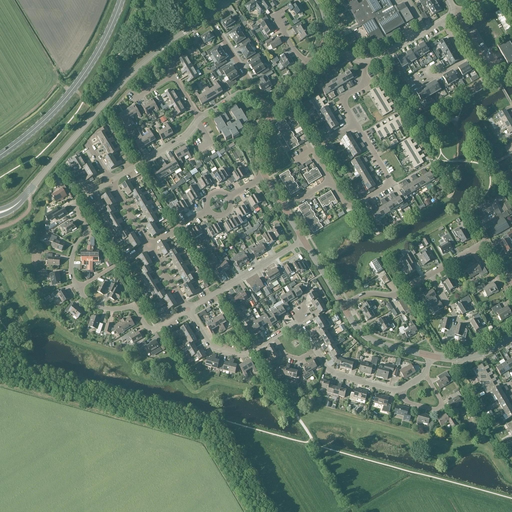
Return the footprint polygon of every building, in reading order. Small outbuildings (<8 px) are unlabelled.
[(267,10),(270,8),(264,0),(261,3),(258,0),(254,0),(245,6),(250,13),(255,8),(260,15),(265,12),(265,11),(267,10)] [(346,0),(348,3),(350,5),(347,7),(360,28),(362,27),(374,47),(393,36),(401,31),(399,28),(405,24),(407,28),(415,23),(404,3),(396,8),(395,6),(393,7),(388,0),(346,0)] [(433,0),(428,3),(426,0),(421,3),(426,12),(430,10),(438,5),(435,0),(433,0)] [(296,15),(304,11),(299,3),(296,6),(294,2),(287,6),(291,12),(293,10),(296,15)] [(442,10),(438,5),(430,10),(432,13),(430,14),(431,16),(433,15),(442,10)] [(506,31),(511,28),(501,10),(496,13),(506,31)] [(222,25),(224,28),(225,28),(226,29),(235,23),(234,22),(236,21),(237,23),(240,21),(237,16),(232,19),(231,17),(222,23),(223,24),(222,25)] [(266,17),(261,20),(255,23),(257,27),(260,25),(267,35),(274,31),(267,20),(268,20),(266,17)] [(300,41),(310,36),(306,30),(308,29),(305,25),(302,27),(300,23),(292,28),(296,35),(298,33),(302,40),(300,41)] [(239,25),(233,29),(235,31),(230,35),(233,40),(242,34),(240,31),(242,29),(239,25)] [(198,43),(201,48),(204,46),(203,44),(204,43),(205,44),(214,38),(210,33),(201,38),(202,40),(198,43)] [(244,37),(242,34),(233,40),(237,45),(242,42),(243,44),(249,40),(246,36),(244,37)] [(273,49),(282,44),(278,38),(272,42),(271,40),(265,43),(268,48),(271,46),(273,49)] [(508,66),(511,63),(511,38),(497,47),(508,66)] [(449,44),(447,39),(438,44),(441,49),(449,44)] [(252,45),(249,40),(243,44),(245,47),(240,50),(243,55),(252,49),(250,46),(252,45)] [(424,44),(419,47),(424,55),(429,52),(424,44)] [(452,48),(449,44),(441,49),(443,53),(452,48)] [(419,47),(415,49),(420,58),(424,55),(419,47)] [(213,48),(207,52),(210,57),(212,56),(215,59),(223,53),(220,48),(215,51),(213,48)] [(454,52),(452,48),(443,53),(446,57),(454,52)] [(254,52),(252,49),(243,55),(246,60),(251,57),(253,59),(259,55),(256,51),(254,52)] [(415,49),(410,52),(415,60),(420,58),(415,49)] [(410,52),(406,54),(411,63),(415,60),(410,52)] [(457,56),(454,52),(446,57),(448,61),(457,56)] [(227,59),(223,53),(215,59),(217,63),(214,64),(217,69),(224,65),(222,62),(227,59)] [(281,59),(279,60),(281,62),(280,62),(284,69),(286,68),(293,63),(288,54),(281,59)] [(406,54),(402,57),(407,65),(411,63),(406,54)] [(262,60),(259,55),(253,59),(254,62),(249,65),(253,70),(261,65),(259,61),(262,60)] [(183,65),(190,61),(187,56),(175,62),(177,64),(181,62),(183,65)] [(459,61),(457,56),(448,61),(451,66),(459,61)] [(402,57),(397,60),(402,68),(407,65),(402,57)] [(190,61),(183,65),(185,69),(181,71),(182,73),(193,66),(190,61)] [(467,64),(462,66),(467,74),(471,71),(467,64)] [(263,67),(261,65),(253,70),(256,75),(261,72),(263,75),(269,71),(266,66),(263,67)] [(196,71),(193,66),(182,73),(183,75),(187,72),(189,76),(196,71)] [(226,69),(225,67),(219,71),(222,75),(224,74),(226,77),(235,72),(231,66),(226,69)] [(462,66),(458,69),(463,77),(467,74),(462,66)] [(344,74),(352,87),(354,86),(351,81),(357,77),(351,67),(348,69),(349,72),(344,74)] [(196,71),(189,76),(191,79),(187,81),(188,83),(199,77),(196,71)] [(267,77),(273,74),(272,71),(259,79),(262,84),(260,85),(260,84),(258,85),(260,88),(263,92),(267,90),(267,91),(270,89),(269,88),(272,87),(268,80),(269,80),(267,77)] [(239,77),(235,72),(226,77),(229,81),(226,82),(229,87),(235,83),(234,80),(239,77)] [(458,80),(453,72),(448,74),(453,83),(458,80)] [(344,74),(340,77),(344,85),(347,83),(350,88),(352,87),(344,74)] [(453,83),(448,74),(443,77),(448,87),(454,84),(453,83)] [(176,79),(182,90),(188,87),(182,76),(176,79)] [(335,80),(334,77),(329,80),(331,83),(335,90),(338,89),(341,94),(343,93),(335,80)] [(340,77),(335,80),(343,93),(345,92),(342,86),(344,85),(340,77)] [(216,87),(213,89),(217,96),(223,93),(216,82),(214,83),(216,87)] [(440,90),(436,82),(431,85),(436,93),(440,90)] [(335,90),(331,83),(326,85),(333,98),(335,97),(332,92),(335,90)] [(333,98),(326,85),(321,88),(326,96),(328,94),(332,99),(333,98)] [(381,85),(370,92),(372,95),(370,96),(372,99),(373,98),(382,93),(381,93),(379,89),(383,87),(381,85)] [(431,85),(426,87),(431,96),(436,93),(431,85)] [(207,87),(206,88),(212,99),(217,96),(213,89),(210,91),(207,87)] [(431,96),(426,87),(421,90),(426,99),(431,96)] [(212,99),(206,88),(204,89),(206,93),(203,95),(207,102),(212,99)] [(169,100),(177,95),(173,90),(162,97),(163,99),(167,96),(169,100)] [(421,90),(416,93),(421,101),(426,99),(421,90)] [(385,91),(381,93),(382,93),(373,98),(375,101),(374,102),(376,105),(377,104),(385,99),(383,95),(386,93),(385,91)] [(207,102),(203,95),(200,97),(197,93),(195,94),(202,105),(207,102)] [(177,95),(169,100),(171,103),(168,105),(169,107),(180,100),(177,95)] [(314,107),(326,100),(324,98),(321,100),(319,96),(309,102),(311,105),(312,104),(314,107)] [(389,97),(385,99),(377,104),(379,107),(378,108),(379,111),(381,110),(389,105),(386,101),(390,99),(389,97)] [(152,99),(147,102),(151,110),(155,108),(157,112),(159,110),(152,99)] [(183,106),(180,100),(169,107),(170,109),(174,107),(176,110),(183,106)] [(326,100),(314,107),(313,108),(314,111),(316,110),(318,113),(320,112),(328,107),(329,106),(328,104),(325,106),(322,103),(326,100)] [(151,110),(147,102),(142,106),(148,117),(150,115),(148,112),(151,110)] [(389,105),(381,110),(383,113),(381,114),(383,117),(392,111),(390,107),(394,105),(392,103),(389,105)] [(129,109),(134,116),(137,114),(139,118),(141,117),(135,106),(129,109)] [(183,106),(176,110),(178,113),(174,116),(175,118),(186,111),(183,106)] [(218,119),(214,121),(218,127),(216,128),(220,134),(221,133),(222,135),(226,141),(232,138),(233,140),(240,136),(238,134),(244,130),(242,127),(248,123),(241,111),(240,112),(236,106),(229,110),(238,123),(232,127),(230,125),(228,127),(229,129),(228,129),(226,130),(223,124),(229,120),(225,112),(217,117),(218,119)] [(320,112),(318,113),(317,114),(320,118),(323,116),(323,117),(336,109),(335,107),(329,110),(328,107),(320,112)] [(124,112),(131,123),(133,122),(130,118),(134,116),(129,109),(124,112)] [(337,111),(336,109),(323,117),(326,121),(333,117),(332,114),(337,111)] [(501,120),(511,113),(511,111),(509,113),(507,114),(506,111),(498,115),(501,120)] [(127,125),(131,123),(124,112),(119,115),(126,126),(128,125),(127,125)] [(511,113),(501,120),(498,122),(501,126),(504,125),(511,121),(509,117),(511,117),(511,116),(511,113)] [(333,117),(326,121),(328,126),(341,118),(340,116),(335,119),(333,117)] [(394,120),(398,129),(401,127),(402,128),(405,126),(400,117),(396,119),(394,116),(391,117),(393,119),(393,121),(394,120)] [(342,120),(341,118),(328,126),(332,133),(339,128),(338,126),(339,126),(337,123),(342,120)] [(399,130),(398,129),(394,120),(393,121),(390,123),(388,119),(385,121),(387,123),(387,124),(388,124),(392,132),(395,130),(396,132),(399,130)] [(279,132),(289,126),(291,124),(290,123),(287,124),(286,123),(287,123),(285,120),(275,125),(279,132)] [(167,128),(164,130),(168,137),(173,134),(167,123),(165,124),(167,128)] [(393,134),(392,132),(388,124),(387,124),(384,126),(382,123),(379,124),(381,128),(382,128),(386,136),(389,134),(390,135),(393,134)] [(290,129),(289,126),(279,132),(283,138),(292,133),(292,132),(295,131),(300,127),(299,125),(294,129),(290,131),(290,130),(290,129)] [(384,139),(387,137),(386,136),(382,128),(381,128),(378,130),(376,126),(373,128),(380,139),(383,137),(384,139)] [(99,142),(107,137),(105,134),(109,132),(106,127),(101,130),(102,133),(96,136),(99,142)] [(168,137),(164,130),(160,132),(158,128),(156,130),(163,141),(168,137)] [(149,135),(146,137),(150,144),(156,141),(149,129),(147,131),(149,135)] [(294,136),(292,133),(283,138),(287,145),(296,139),(299,137),(304,134),(303,132),(298,135),(294,137),(294,136)] [(350,135),(347,136),(346,133),(338,138),(340,141),(343,139),(345,144),(358,136),(357,134),(352,137),(350,135)] [(140,135),(139,136),(145,147),(150,144),(146,137),(143,139),(140,135)] [(145,147),(139,136),(136,137),(139,141),(135,143),(140,150),(145,147)] [(358,136),(345,144),(348,149),(356,144),(354,141),(359,138),(358,136)] [(107,137),(99,142),(103,147),(114,140),(112,138),(109,141),(107,137)] [(403,151),(405,150),(413,145),(411,141),(414,139),(413,137),(401,144),(403,147),(402,148),(403,151)] [(296,139),(287,145),(291,151),(299,146),(304,143),(303,141),(298,144),(297,143),(298,142),(296,139)] [(115,142),(114,140),(103,147),(106,152),(113,148),(113,147),(115,146),(113,143),(115,142)] [(407,153),(405,154),(407,157),(408,156),(416,151),(414,147),(418,145),(416,143),(413,145),(405,150),(407,153)] [(357,147),(356,144),(348,149),(351,153),(364,146),(362,144),(357,147)] [(364,146),(351,153),(354,158),(361,153),(360,150),(365,147),(364,146)] [(180,150),(184,157),(187,155),(190,159),(192,158),(185,147),(180,150)] [(106,152),(109,157),(116,153),(120,150),(119,148),(115,151),(113,148),(106,152)] [(411,163),(412,162),(420,157),(418,153),(421,151),(420,149),(416,151),(408,156),(410,159),(409,160),(411,163)] [(184,157),(180,150),(174,153),(181,165),(183,163),(181,159),(184,157)] [(232,155),(236,160),(242,156),(238,151),(235,153),(232,155)] [(109,157),(105,159),(108,165),(115,160),(113,157),(117,155),(116,153),(109,157)] [(423,155),(420,157),(412,162),(414,165),(413,166),(414,169),(424,163),(421,159),(425,157),(423,155)] [(77,166),(84,161),(81,156),(78,158),(75,159),(69,163),(71,165),(75,162),(77,166)] [(211,167),(217,163),(212,157),(207,161),(211,167)] [(171,165),(175,172),(180,169),(174,158),(172,159),(174,163),(171,165)] [(354,168),(367,160),(366,158),(360,161),(359,158),(351,163),(354,168)] [(115,160),(108,165),(111,170),(122,163),(121,161),(117,164),(115,160)] [(368,162),(367,160),(354,168),(357,172),(364,168),(363,165),(368,162)] [(84,161),(77,166),(79,169),(75,171),(76,173),(80,171),(87,167),(87,166),(84,161)] [(165,163),(163,164),(170,175),(175,172),(171,165),(167,167),(165,163)] [(91,164),(87,166),(87,167),(80,171),(81,173),(85,170),(87,174),(94,169),(91,164)] [(170,175),(163,164),(161,165),(164,169),(160,171),(164,178),(170,175)] [(240,170),(237,171),(242,179),(246,176),(242,168),(240,165),(238,166),(240,170)] [(310,172),(316,181),(322,177),(317,168),(317,169),(315,165),(313,166),(315,170),(314,170),(313,170),(310,172)] [(364,168),(357,172),(360,177),(372,169),(371,167),(366,171),(364,168)] [(94,169),(87,174),(89,177),(85,179),(86,181),(97,175),(94,169)] [(157,173),(155,169),(154,169),(150,171),(155,179),(157,178),(159,181),(164,178),(160,171),(157,173)] [(224,170),(224,171),(219,174),(224,181),(227,179),(228,181),(232,178),(228,172),(226,170),(226,169),(224,170)] [(230,171),(228,169),(226,170),(228,172),(232,178),(234,177),(237,182),(242,179),(237,171),(232,174),(230,171)] [(316,181),(310,172),(308,169),(306,170),(308,174),(307,174),(303,176),(309,185),(316,181)] [(373,171),(372,169),(360,177),(362,182),(370,177),(368,174),(373,171)] [(434,172),(431,174),(430,173),(427,175),(424,169),(422,171),(430,183),(434,180),(436,182),(436,183),(437,183),(438,182),(439,182),(439,181),(439,180),(434,172)] [(217,170),(210,175),(213,180),(215,178),(219,184),(224,181),(219,174),(217,170)] [(283,183),(292,177),(295,176),(294,174),(291,176),(290,175),(291,174),(289,171),(279,176),(283,183)] [(430,183),(422,171),(420,172),(423,177),(421,178),(425,186),(427,188),(431,186),(430,183)] [(213,180),(210,175),(208,172),(201,176),(203,179),(208,188),(210,187),(209,186),(212,184),(211,181),(213,180)] [(413,176),(421,189),(422,191),(427,188),(425,186),(421,178),(418,180),(415,175),(413,176)] [(421,189),(413,176),(411,177),(414,182),(411,184),(416,192),(421,189)] [(292,177),(283,183),(287,189),(296,184),(299,182),(298,180),(294,182),(294,181),(292,177)] [(370,177),(362,182),(365,186),(378,179),(377,177),(372,180),(370,177)] [(125,191),(132,187),(130,184),(134,181),(133,179),(122,186),(125,191)] [(199,183),(197,184),(200,190),(202,188),(203,189),(206,188),(207,189),(208,188),(203,179),(198,182),(199,183)] [(378,179),(365,186),(370,193),(375,190),(374,187),(376,187),(374,184),(379,180),(378,179)] [(416,192),(411,184),(409,186),(405,181),(404,182),(411,194),(416,192)] [(411,194),(404,182),(402,183),(405,188),(402,190),(404,194),(402,196),(407,203),(409,202),(406,197),(411,194)] [(197,184),(195,186),(194,185),(189,188),(191,192),(197,201),(199,200),(198,199),(201,197),(197,191),(200,190),(197,184)] [(298,187),(296,184),(287,189),(291,196),(300,191),(300,190),(303,188),(302,186),(298,189),(298,187)] [(64,193),(68,191),(64,185),(58,188),(59,191),(52,196),(56,203),(67,197),(64,193)] [(134,190),(132,187),(125,191),(128,196),(139,190),(138,188),(134,190)] [(139,190),(128,196),(129,198),(133,196),(135,199),(142,195),(139,190)] [(146,192),(142,195),(135,199),(138,204),(145,200),(143,197),(147,194),(146,192)] [(191,192),(184,196),(187,201),(188,202),(190,201),(191,203),(195,201),(195,202),(197,201),(191,192)] [(324,196),(330,205),(332,208),(334,206),(331,203),(333,202),(333,203),(336,201),(331,192),(324,196)] [(106,202),(113,198),(110,193),(99,200),(100,202),(104,199),(106,202)] [(257,194),(253,197),(257,205),(262,202),(264,205),(266,204),(263,199),(261,200),(257,194)] [(402,196),(399,197),(396,199),(393,194),(391,195),(399,208),(407,203),(402,196)] [(399,208),(391,195),(390,196),(393,201),(390,203),(394,210),(399,208)] [(184,196),(182,198),(184,201),(179,204),(184,211),(189,209),(185,204),(188,202),(187,201),(184,196)] [(330,205),(324,196),(318,199),(323,208),(325,211),(327,210),(325,207),(326,206),(327,207),(330,205)] [(259,208),(257,205),(253,197),(246,201),(249,207),(252,212),(259,208)] [(113,198),(106,202),(108,206),(104,208),(105,210),(116,203),(113,198)] [(394,210),(390,203),(387,204),(384,199),(382,200),(390,213),(394,210)] [(147,203),(145,200),(138,204),(141,209),(152,203),(151,201),(147,203)] [(179,204),(177,200),(170,205),(173,210),(176,209),(179,214),(184,211),(179,204)] [(390,213),(382,200),(380,201),(383,207),(381,208),(385,216),(390,213)] [(243,203),(245,206),(242,208),(241,206),(239,207),(245,217),(252,212),(249,207),(246,201),(243,203)] [(302,214),(311,209),(309,205),(309,206),(308,205),(311,203),(310,201),(307,203),(298,208),(302,214)] [(497,218),(502,215),(498,209),(494,202),(482,209),(486,217),(493,212),(497,218)] [(117,205),(116,203),(105,210),(108,215),(115,211),(113,208),(117,205)] [(154,205),(152,203),(141,209),(144,215),(152,210),(153,209),(151,206),(154,205)] [(375,205),(373,206),(381,219),(385,216),(381,208),(378,210),(375,205)] [(371,214),(372,215),(368,217),(373,225),(382,220),(381,219),(373,206),(371,207),(374,212),(371,214)] [(247,220),(245,217),(239,207),(238,208),(239,210),(236,212),(239,217),(237,219),(241,225),(245,223),(244,221),(247,220)] [(311,209),(302,214),(306,221),(315,215),(313,212),(312,211),(315,209),(314,207),(311,209)] [(59,211),(57,208),(45,216),(48,221),(55,217),(57,220),(67,214),(64,208),(59,211)] [(153,209),(152,210),(144,215),(147,220),(155,215),(159,213),(158,211),(155,213),(153,209)] [(507,212),(497,218),(499,221),(489,227),(494,237),(509,228),(504,219),(509,216),(511,213),(510,210),(507,212)] [(108,215),(105,217),(108,222),(115,218),(113,215),(117,213),(116,211),(115,211),(108,215)] [(315,215),(306,221),(310,227),(322,220),(319,221),(317,218),(316,219),(316,217),(319,215),(318,213),(315,215)] [(155,215),(147,220),(149,223),(146,225),(147,227),(158,220),(155,215)] [(117,222),(115,218),(108,222),(111,228),(122,221),(121,219),(117,222)] [(163,218),(158,220),(147,227),(150,232),(157,228),(155,225),(159,222),(159,223),(164,220),(163,218)] [(229,219),(228,220),(233,230),(234,231),(238,229),(237,227),(241,225),(237,219),(234,220),(234,219),(230,221),(229,219)] [(225,226),(222,227),(226,234),(233,230),(228,220),(226,221),(227,223),(224,225),(225,226)] [(323,222),(322,220),(310,227),(314,234),(323,228),(321,225),(320,225),(320,224),(323,222)] [(123,223),(122,221),(111,228),(114,233),(121,229),(119,225),(123,223)] [(67,233),(76,228),(73,222),(67,226),(65,223),(60,227),(63,231),(65,230),(67,233)] [(213,227),(217,235),(219,238),(224,235),(225,238),(228,236),(226,234),(222,227),(220,229),(217,224),(213,227)] [(274,237),(275,239),(282,235),(279,231),(282,230),(279,224),(274,227),(276,229),(272,231),(273,233),(275,236),(274,237)] [(205,230),(202,231),(199,227),(195,229),(199,237),(201,240),(208,236),(205,230)] [(209,228),(207,229),(205,230),(208,236),(211,240),(213,238),(217,235),(213,227),(209,229),(209,228)] [(159,231),(157,228),(150,232),(153,238),(164,231),(163,229),(159,231)] [(463,243),(470,239),(465,230),(461,232),(459,228),(452,232),(456,238),(459,236),(463,243)] [(121,229),(114,233),(117,238),(121,236),(120,236),(128,232),(128,231),(127,229),(123,232),(121,229)] [(199,237),(195,229),(190,232),(194,240),(196,243),(198,242),(196,239),(199,237)] [(130,235),(128,232),(120,236),(121,236),(124,241),(135,234),(133,233),(130,235)] [(181,240),(177,233),(170,237),(171,240),(175,238),(177,242),(181,240)] [(275,236),(273,233),(268,236),(267,234),(262,237),(267,244),(269,243),(270,245),(276,241),(275,239),(274,237),(275,236)] [(135,234),(124,241),(125,243),(129,240),(131,244),(138,240),(135,234)] [(61,251),(64,244),(56,241),(57,238),(52,236),(50,241),(54,243),(52,248),(61,251)] [(449,236),(443,239),(446,243),(439,247),(443,255),(452,249),(450,245),(454,243),(449,236)] [(94,238),(90,238),(90,257),(99,257),(99,252),(93,252),(93,246),(94,246),(94,238)] [(511,242),(511,244),(508,239),(501,243),(507,253),(511,250),(511,242)] [(138,240),(131,244),(133,247),(129,249),(130,251),(141,245),(138,240)] [(161,252),(168,247),(166,244),(170,242),(169,240),(158,246),(161,252)] [(257,247),(261,255),(266,252),(264,247),(266,245),(263,240),(258,243),(260,245),(257,247)] [(88,243),(88,246),(88,252),(81,252),(81,257),(90,257),(90,243),(88,243)] [(168,247),(161,252),(164,257),(175,250),(174,248),(170,251),(168,247)] [(261,255),(257,247),(254,249),(252,247),(247,250),(251,255),(253,253),(256,258),(261,255)] [(428,249),(418,255),(423,265),(434,259),(428,249)] [(175,250),(164,257),(165,258),(169,256),(171,259),(179,255),(175,250)] [(185,251),(179,255),(171,259),(174,265),(182,260),(180,257),(187,253),(185,251)] [(246,251),(238,255),(240,257),(244,265),(249,262),(249,261),(252,260),(246,251)] [(142,263),(149,259),(146,253),(135,260),(136,262),(140,260),(142,263)] [(59,266),(60,259),(52,258),(53,254),(46,254),(45,261),(48,262),(48,265),(59,266)] [(409,274),(416,270),(413,264),(415,263),(411,254),(401,260),(402,261),(406,258),(408,261),(404,264),(406,269),(404,270),(404,272),(405,274),(407,274),(409,274)] [(235,256),(235,257),(230,260),(235,268),(238,266),(239,268),(244,265),(238,255),(235,256)] [(81,262),(82,262),(82,266),(88,266),(88,273),(88,277),(90,277),(90,273),(90,271),(90,267),(90,257),(81,257),(81,262)] [(90,267),(90,271),(90,273),(94,273),(94,270),(93,270),(93,262),(99,262),(99,257),(90,257),(90,267)] [(223,263),(220,264),(225,272),(230,269),(227,264),(230,263),(227,257),(222,260),(223,263)] [(149,259),(142,263),(144,266),(140,269),(141,270),(152,264),(149,259)] [(184,264),(182,260),(174,265),(178,270),(189,263),(188,261),(184,264)] [(382,270),(383,270),(378,261),(377,261),(376,260),(371,263),(378,273),(383,271),(382,270)] [(225,272),(220,264),(217,266),(216,264),(213,261),(208,265),(210,268),(211,267),(214,272),(217,271),(220,275),(225,272)] [(298,262),(291,266),(293,269),(294,268),(296,271),(297,273),(300,271),(302,273),(306,270),(303,265),(300,266),(298,262)] [(190,265),(189,263),(178,270),(181,275),(188,271),(186,267),(190,265)] [(153,266),(152,264),(141,270),(144,275),(144,276),(151,271),(149,268),(153,266)] [(286,270),(283,272),(287,279),(292,276),(291,274),(296,271),(294,268),(293,269),(291,266),(290,264),(284,268),(286,270)] [(481,277),(487,273),(484,267),(480,269),(477,264),(466,271),(471,278),(479,273),(481,277)] [(281,269),(277,271),(276,268),(271,271),(276,280),(281,277),(284,281),(287,279),(281,269)] [(144,276),(144,275),(141,277),(144,283),(151,278),(149,275),(153,273),(152,271),(151,271),(144,276)] [(190,274),(188,271),(181,275),(184,280),(191,276),(195,273),(194,272),(190,274)] [(266,274),(268,278),(265,280),(271,290),(274,287),(272,284),(277,281),(276,280),(271,271),(266,274)] [(53,286),(61,284),(59,277),(60,277),(59,273),(50,275),(53,286)] [(385,284),(390,281),(387,275),(381,278),(385,284)] [(191,276),(184,280),(186,283),(182,286),(183,288),(194,281),(191,276)] [(151,278),(144,283),(147,288),(158,281),(157,279),(153,282),(151,278)] [(259,278),(254,281),(259,290),(264,287),(259,278)] [(450,291),(456,287),(451,278),(445,282),(446,283),(443,285),(448,294),(451,293),(450,291)] [(110,290),(112,284),(105,281),(104,284),(102,283),(97,292),(103,295),(107,288),(110,290)] [(158,281),(147,288),(150,293),(157,289),(155,286),(159,283),(158,281)] [(194,281),(183,288),(186,293),(193,288),(191,285),(195,283),(194,281)] [(259,290),(254,281),(249,284),(254,293),(256,295),(260,292),(259,290)] [(495,294),(498,292),(493,283),(486,287),(484,284),(476,288),(479,293),(483,290),(488,297),(495,293),(495,294)] [(112,284),(110,290),(108,292),(111,293),(109,298),(115,301),(116,298),(119,300),(122,295),(118,294),(119,292),(116,290),(117,287),(112,284)] [(290,293),(286,295),(286,296),(289,302),(290,303),(298,299),(297,297),(297,298),(295,294),(292,290),(289,285),(286,287),(290,293)] [(297,298),(297,297),(302,294),(301,292),(303,290),(300,285),(292,290),(295,294),(297,298)] [(195,292),(193,288),(186,293),(189,298),(200,291),(199,289),(195,292)] [(159,292),(157,289),(150,293),(153,298),(153,299),(154,298),(157,296),(164,292),(163,290),(159,292)] [(316,299),(320,297),(315,289),(310,292),(312,294),(309,296),(312,301),(316,299)] [(63,303),(70,299),(65,291),(60,293),(58,290),(53,294),(56,300),(60,298),(63,303)] [(427,305),(437,300),(435,297),(436,296),(433,290),(424,295),(427,301),(425,302),(427,305)] [(166,295),(164,292),(157,296),(160,301),(171,295),(170,293),(166,295)] [(244,292),(239,295),(243,303),(246,301),(247,303),(252,300),(248,293),(245,294),(244,292)] [(286,296),(286,295),(285,294),(279,297),(283,304),(286,309),(289,307),(287,304),(289,302),(286,296)] [(171,295),(160,301),(161,303),(165,301),(167,304),(174,300),(171,295)] [(243,303),(239,295),(233,298),(236,303),(233,304),(236,310),(244,305),(243,303)] [(468,296),(466,298),(460,301),(462,303),(457,306),(463,315),(469,311),(465,306),(471,302),(468,296)] [(312,301),(311,302),(316,310),(317,309),(323,305),(320,300),(318,301),(316,299),(312,301)] [(174,300),(167,304),(169,307),(165,310),(166,312),(177,305),(174,300)] [(438,303),(437,300),(427,305),(429,308),(431,307),(434,313),(443,308),(440,302),(438,303)] [(362,306),(364,309),(361,311),(364,316),(372,311),(370,308),(373,306),(371,301),(362,306)] [(75,305),(74,306),(71,304),(65,311),(68,314),(70,312),(78,319),(83,312),(75,305)] [(286,309),(283,304),(276,308),(280,316),(286,313),(284,310),(286,309)] [(317,309),(318,311),(315,314),(316,316),(321,313),(328,309),(325,304),(323,305),(317,309)] [(501,321),(511,315),(507,307),(502,310),(499,305),(492,309),(495,316),(498,315),(501,321)] [(276,308),(276,309),(274,307),(269,310),(271,311),(278,323),(280,322),(278,318),(280,316),(276,308)] [(270,317),(268,318),(272,326),(278,323),(271,311),(268,313),(270,317)] [(374,314),(372,311),(364,316),(367,321),(378,314),(377,312),(374,314)] [(321,313),(316,316),(318,319),(315,320),(318,326),(326,321),(321,313)] [(268,318),(266,314),(260,318),(265,325),(268,324),(270,328),(272,326),(268,318)] [(478,322),(482,320),(479,314),(473,317),(475,320),(470,323),(476,332),(482,328),(478,322)] [(216,319),(223,330),(225,329),(223,325),(226,323),(222,316),(216,319)] [(251,325),(249,321),(245,316),(243,317),(246,323),(248,327),(246,328),(250,336),(255,333),(251,325)] [(380,328),(388,323),(386,320),(389,318),(388,316),(377,323),(380,328)] [(100,334),(103,327),(99,325),(101,320),(92,317),(89,327),(97,329),(96,333),(100,334)] [(210,320),(211,322),(216,329),(219,327),(221,331),(223,330),(216,319),(215,317),(210,320)] [(122,323),(114,327),(115,328),(116,331),(119,335),(134,325),(130,318),(126,320),(125,319),(121,321),(122,323)] [(253,324),(251,325),(255,333),(260,330),(261,330),(255,321),(254,318),(251,320),(253,324)] [(260,318),(255,321),(261,330),(260,330),(262,332),(265,331),(262,327),(265,325),(260,318)] [(451,336),(453,326),(454,323),(451,322),(451,321),(444,319),(441,329),(448,331),(446,338),(448,341),(450,341),(451,336)] [(326,321),(318,326),(320,328),(316,330),(317,333),(329,326),(326,321)] [(216,329),(211,322),(206,325),(213,336),(215,335),(212,331),(216,329)] [(408,328),(413,336),(418,333),(411,322),(409,323),(411,326),(408,328)] [(390,326),(388,323),(380,328),(383,333),(392,327),(393,329),(395,328),(393,324),(390,326)] [(179,337),(191,330),(187,325),(180,329),(182,333),(178,335),(179,337)] [(451,336),(450,341),(454,340),(455,335),(459,336),(459,339),(459,340),(464,341),(465,340),(467,331),(466,329),(464,329),(464,327),(457,325),(457,327),(453,326),(451,336)] [(329,326),(317,333),(320,338),(328,333),(327,331),(330,329),(329,326)] [(403,327),(401,328),(399,329),(402,335),(405,334),(408,339),(413,336),(408,328),(405,330),(403,327)] [(191,330),(179,337),(181,339),(185,336),(186,340),(194,335),(191,330)] [(130,333),(125,336),(121,338),(123,342),(126,340),(128,343),(132,341),(134,344),(142,338),(138,332),(132,335),(130,333)] [(320,338),(318,340),(319,342),(323,340),(325,343),(333,338),(329,333),(328,333),(320,338)] [(194,335),(186,340),(188,343),(185,345),(186,347),(197,341),(194,335)] [(333,338),(325,343),(326,345),(322,347),(324,350),(327,349),(327,348),(336,343),(333,338)] [(339,341),(336,343),(327,348),(327,349),(330,354),(337,349),(336,346),(340,344),(345,341),(343,338),(342,339),(339,341)] [(161,352),(165,350),(161,343),(158,345),(155,340),(152,342),(153,343),(147,346),(151,353),(159,349),(161,352)] [(198,342),(197,341),(186,347),(189,352),(196,348),(194,345),(198,342)] [(275,353),(277,352),(272,344),(267,347),(268,350),(266,351),(269,356),(269,357),(275,353)] [(196,348),(189,352),(192,358),(203,351),(202,349),(198,351),(196,348)] [(330,354),(336,363),(340,358),(338,356),(341,354),(337,349),(330,354)] [(206,356),(203,351),(192,358),(193,359),(197,357),(199,361),(206,356)] [(269,357),(269,356),(268,357),(272,365),(277,362),(276,359),(279,358),(275,353),(269,357)] [(211,368),(215,355),(212,355),(211,359),(207,358),(205,366),(211,368)] [(217,356),(215,355),(211,368),(217,369),(217,371),(220,371),(220,368),(222,362),(219,361),(220,360),(217,360),(217,361),(215,360),(217,356)] [(372,357),(371,363),(370,365),(362,363),(359,371),(367,373),(366,374),(371,375),(372,370),(375,371),(378,359),(372,357)] [(315,358),(307,363),(312,371),(317,368),(318,370),(321,368),(318,363),(315,358)] [(341,365),(340,368),(346,369),(348,361),(340,358),(336,363),(341,365)] [(229,364),(222,362),(220,368),(224,369),(223,371),(229,372),(232,360),(230,359),(229,364)] [(232,360),(229,372),(235,374),(237,366),(233,365),(234,360),(232,360)] [(245,363),(249,370),(252,368),(255,372),(257,371),(250,360),(245,363)] [(348,361),(346,369),(352,371),(353,368),(355,369),(357,363),(348,361)] [(249,370),(245,363),(239,366),(246,378),(248,376),(246,372),(249,370)] [(278,365),(276,371),(276,374),(278,374),(284,376),(287,367),(286,367),(287,364),(284,363),(283,366),(278,365)] [(506,363),(501,366),(509,378),(510,377),(507,372),(510,370),(506,363)] [(287,367),(284,376),(284,377),(290,379),(292,370),(289,369),(290,365),(287,364),(286,367),(287,367)] [(312,371),(308,364),(302,367),(304,370),(302,371),(305,376),(303,377),(305,380),(314,375),(312,371)] [(394,368),(395,367),(386,364),(385,367),(380,365),(378,373),(380,373),(379,377),(387,379),(389,373),(393,374),(394,368)] [(486,370),(486,371),(489,369),(488,366),(484,368),(482,364),(472,370),(476,376),(486,370)] [(409,377),(415,372),(411,365),(406,368),(406,367),(400,371),(405,379),(409,377)] [(509,378),(501,366),(496,368),(501,376),(504,374),(507,379),(509,378)] [(298,372),(292,370),(290,379),(298,381),(300,375),(297,375),(298,372)] [(486,370),(476,376),(480,382),(489,376),(489,377),(493,375),(491,372),(488,374),(486,371),(486,370)] [(449,384),(451,383),(450,381),(451,380),(446,372),(438,377),(440,381),(436,383),(440,389),(449,384)] [(491,380),(489,377),(489,376),(480,382),(483,388),(493,383),(496,381),(495,378),(491,380)] [(328,390),(330,382),(321,379),(320,385),(323,386),(322,389),(328,390)] [(329,397),(329,395),(332,396),(335,388),(332,387),(333,382),(330,382),(328,390),(326,397),(328,398),(329,397)] [(495,386),(493,383),(483,388),(487,394),(490,392),(492,391),(499,387),(500,387),(498,384),(495,386)] [(338,388),(335,388),(332,396),(338,398),(339,396),(341,388),(342,385),(339,384),(338,388)] [(492,391),(490,392),(493,397),(494,396),(507,389),(506,387),(501,390),(499,387),(492,391)] [(350,390),(341,388),(339,396),(344,398),(345,395),(348,396),(350,390)] [(364,404),(365,401),(367,392),(361,391),(361,390),(357,389),(355,394),(351,393),(349,400),(364,404)] [(507,389),(494,396),(497,401),(505,396),(503,393),(508,390),(507,389)] [(459,400),(462,399),(458,392),(452,395),(454,399),(449,402),(453,409),(462,404),(459,400)] [(389,413),(391,406),(387,405),(389,398),(384,396),(384,397),(376,395),(374,403),(384,406),(382,412),(389,413)] [(506,399),(505,396),(497,401),(500,405),(511,398),(511,396),(506,399)] [(511,400),(511,398),(500,405),(503,410),(510,405),(509,403),(511,400)] [(510,405),(503,410),(505,415),(511,410),(511,408),(510,405)] [(409,422),(412,414),(408,413),(409,409),(404,407),(403,408),(397,406),(394,414),(404,417),(403,420),(409,422)] [(420,413),(418,422),(417,423),(417,424),(417,425),(418,426),(420,426),(421,426),(422,426),(422,425),(423,423),(428,424),(427,428),(431,429),(433,421),(429,420),(430,416),(425,415),(425,414),(420,413)] [(452,428),(457,425),(453,418),(449,420),(446,415),(437,420),(442,427),(449,422),(452,428)]
